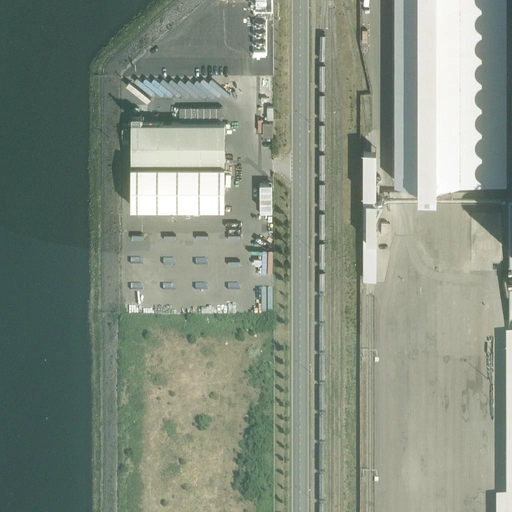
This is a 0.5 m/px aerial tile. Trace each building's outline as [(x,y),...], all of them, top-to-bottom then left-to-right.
[(394,0),(395,181),(419,181),(419,189),(437,189),(437,181),(439,181),(452,181),(456,181),(506,181),(506,0),(394,0)] [(224,122),(131,122),(131,164),(130,164),(131,164),(131,206),(225,206),(225,164),(224,164),(224,122)] [(263,136),(272,136),(272,122),(263,122),(263,136)] [(376,148),(364,148),(364,182),(363,278),(376,278),(376,182),(376,148)] [(226,165),(225,183),(238,183),(239,165),(226,165)] [(472,239),(472,223),(462,223),(462,233),(469,233),(469,239),(472,239)] [(398,284),(396,324),(408,325),(411,284),(398,284)] [(491,347),(491,339),(478,339),(478,342),(482,342),(482,346),(491,347)]
